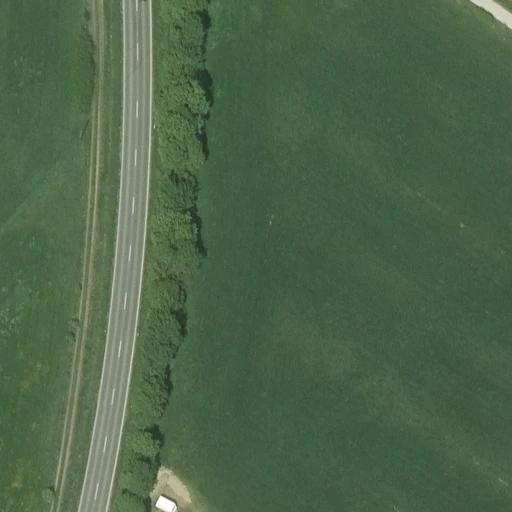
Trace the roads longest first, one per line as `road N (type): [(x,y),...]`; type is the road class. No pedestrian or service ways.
road 1 (track): [(95,0),(94,176),(52,511)]
road 2 (secondary): [(130,0),(133,199),(94,511)]
